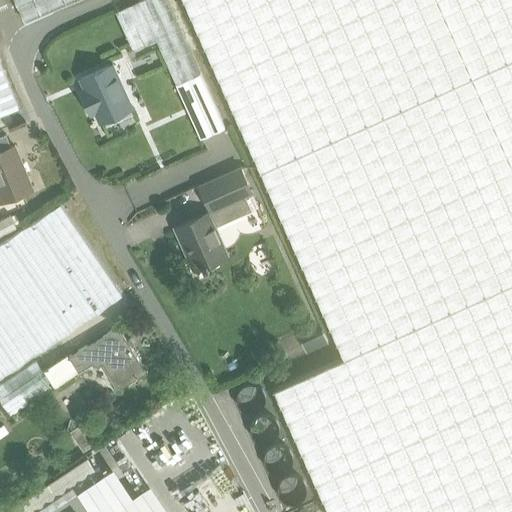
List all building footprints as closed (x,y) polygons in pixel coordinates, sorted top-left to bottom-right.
[(15,0),(25,22),(73,0),(15,0)] [(133,50),(156,40),(199,138),(225,127),(166,0),(138,0),(115,11),(133,50)] [(511,0),(183,0),(344,357),(274,388),(329,511),(499,511),(511,506),(511,0)] [(121,295),(60,203),(0,242),(0,115),(19,108),(0,61),(0,377),(28,358),(121,295)] [(100,121),(133,106),(113,62),(81,77),(85,87),(81,89),(91,113),(96,111),(100,121)] [(0,201),(32,189),(15,146),(12,147),(7,135),(0,137),(0,201)] [(211,210),(207,212),(175,226),(189,257),(188,258),(194,273),(208,267),(206,263),(226,254),(214,226),(251,210),(245,196),(253,193),(242,165),(199,184),(211,210)] [(10,214),(0,219),(0,234),(17,226),(10,214)] [(118,326),(69,355),(79,371),(92,362),(93,365),(98,366),(103,363),(118,389),(146,372),(118,326)] [(37,361),(0,385),(0,399),(11,416),(54,387),(37,361)] [(84,421),(70,430),(84,451),(97,442),(84,421)] [(3,424),(0,426),(0,437),(9,432),(3,424)]
